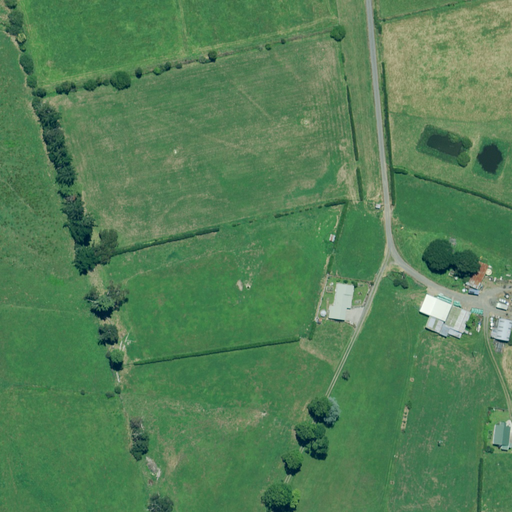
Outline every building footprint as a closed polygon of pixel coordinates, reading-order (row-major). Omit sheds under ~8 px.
[(488,266),(476,260),(466,284),(478,289),(488,266)] [(354,286),(338,284),(335,306),(331,306),(329,318),(345,320),(347,308),(351,308),(354,286)] [(425,327),(440,333),(439,334),(446,337),(448,333),(460,338),(463,333),(469,335),(470,332),(464,329),(470,314),(452,306),(451,310),(444,307),(439,318),(430,315),(425,327)] [(511,325),(511,320),(499,319),(496,339),(509,341),(511,325)] [(511,423),(500,422),(500,427),(495,426),(493,444),(502,445),(501,449),(508,450),(511,423)]
